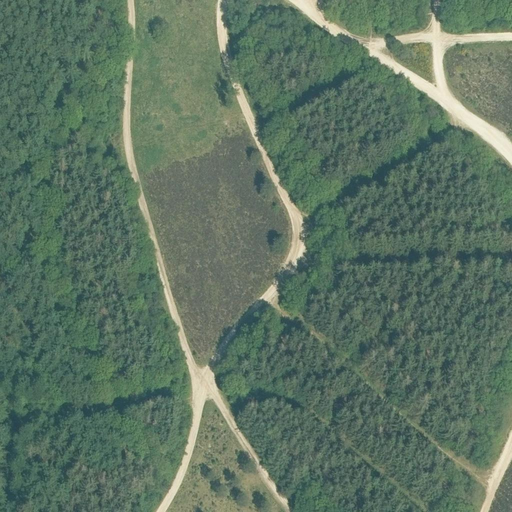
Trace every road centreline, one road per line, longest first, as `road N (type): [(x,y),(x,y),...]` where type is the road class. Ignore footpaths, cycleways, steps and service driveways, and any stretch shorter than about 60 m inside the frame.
road 1 (track): [(161,511),(212,366),(276,288),(299,237),(227,64),(224,0)]
road 2 (track): [(288,511),(190,364),(171,307),(127,147),(131,0)]
road 3 (track): [(492,490),(265,301)]
road 4 (track): [(298,0),(511,157)]
road 5 (track): [(291,262),(326,270),(511,263)]
road 6 (track): [(299,237),(468,120)]
road 7 (track): [(511,37),(359,46)]
road 8 (track): [(53,421),(107,419),(201,393)]
road 9 (track): [(374,56),(356,77),(254,134)]
